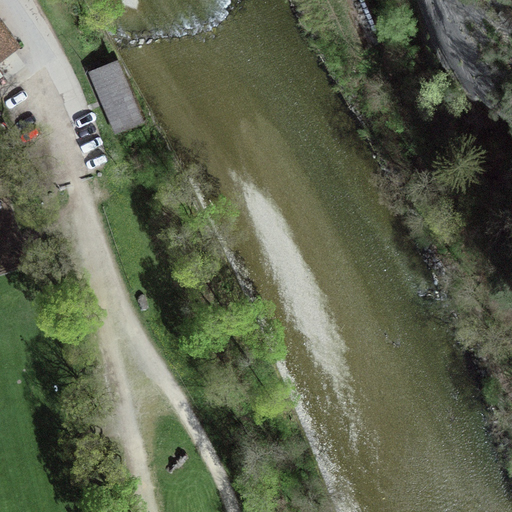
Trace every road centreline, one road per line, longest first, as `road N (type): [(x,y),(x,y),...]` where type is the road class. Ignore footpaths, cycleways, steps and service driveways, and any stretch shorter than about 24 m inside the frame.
road 1 (unclassified): [(2,0),(48,75),(88,228),(232,511)]
road 2 (track): [(364,0),(429,189),(511,363)]
